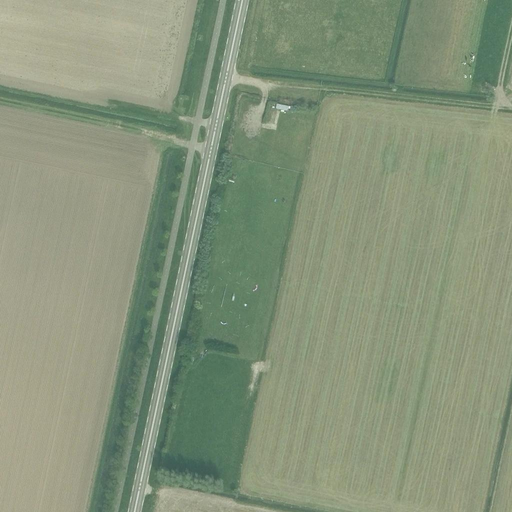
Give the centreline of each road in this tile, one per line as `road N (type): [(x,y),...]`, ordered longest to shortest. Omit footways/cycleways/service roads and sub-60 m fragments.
road 1 (secondary): [(134,511),(242,0)]
road 2 (track): [(226,78),(511,108)]
road 3 (track): [(0,102),(211,150)]
road 4 (track): [(139,488),(257,511)]
